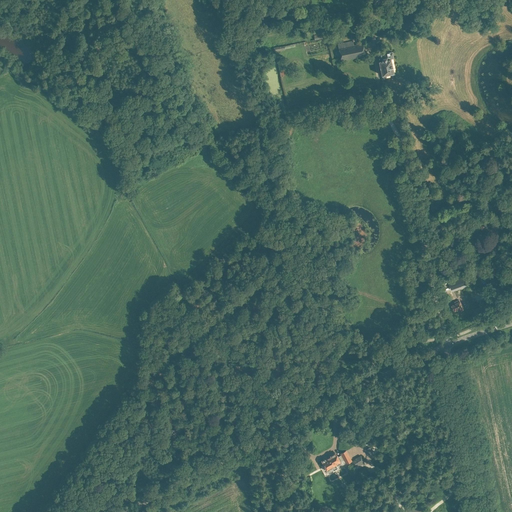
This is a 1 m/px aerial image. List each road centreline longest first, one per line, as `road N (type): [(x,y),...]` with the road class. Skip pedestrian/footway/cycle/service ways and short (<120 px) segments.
road 1 (tertiary): [(125,511),(445,346),(511,323)]
road 2 (track): [(213,138),(300,245),(345,380)]
road 3 (track): [(444,337),(397,130),(381,111),(341,120)]
road 4 (track): [(444,337),(481,511)]
road 5 (track): [(153,0),(175,67),(213,138)]
